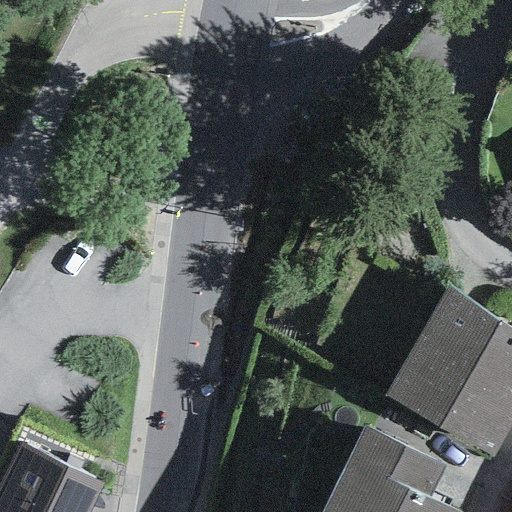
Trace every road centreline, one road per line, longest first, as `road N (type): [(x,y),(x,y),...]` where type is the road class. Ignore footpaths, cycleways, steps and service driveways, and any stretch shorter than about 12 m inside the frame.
road 1 (tertiary): [(160,511),(226,36)]
road 2 (residential): [(487,0),(455,134),(491,248),(511,265)]
road 3 (track): [(199,230),(0,170)]
road 4 (residential): [(226,36),(320,26),(365,0)]
